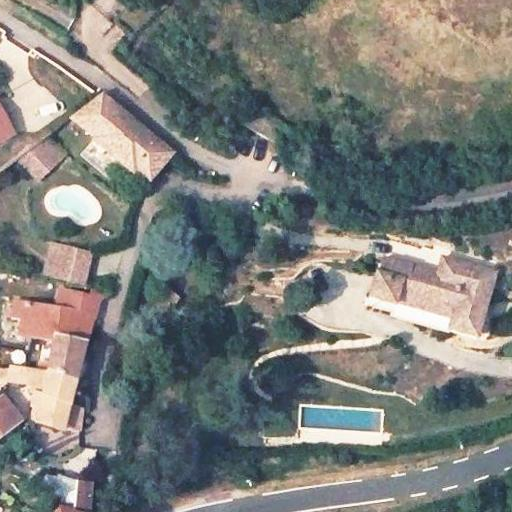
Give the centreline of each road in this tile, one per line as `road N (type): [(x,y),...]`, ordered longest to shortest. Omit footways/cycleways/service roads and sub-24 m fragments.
road 1 (residential): [(248,178),(231,199),(164,188),(145,202),(93,377),(98,446)]
road 2 (residential): [(0,13),(200,160),(248,178)]
road 3 (tertiary): [(511,450),(451,475),(227,511)]
road 4 (residential): [(248,178),(331,197),(434,203),(511,187)]
